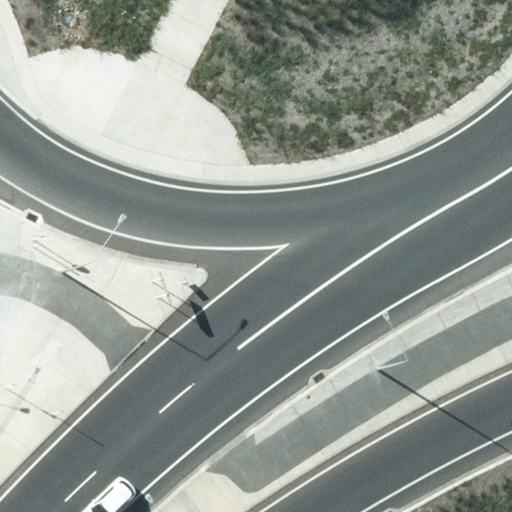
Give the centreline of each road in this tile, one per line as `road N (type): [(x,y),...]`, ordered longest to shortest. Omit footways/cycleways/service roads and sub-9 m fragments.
road 1 (motorway): [(447,201),(173,395),(52,511)]
road 2 (trunk): [(447,201),(369,228),(288,240),(205,235),(126,213),(52,176),(0,135)]
road 3 (motorway): [(511,400),(296,511)]
